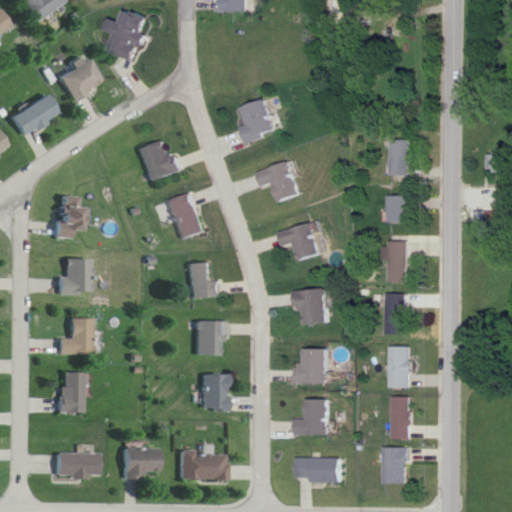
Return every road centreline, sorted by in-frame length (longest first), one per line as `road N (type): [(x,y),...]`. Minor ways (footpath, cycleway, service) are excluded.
road 1 (residential): [(186,0),(186,63),(261,289),(261,500)]
road 2 (tertiary): [(452,504),(452,0)]
road 3 (residential): [(0,495),(452,504)]
road 4 (residential): [(19,171),(20,496)]
road 5 (residential): [(186,63),(0,184)]
